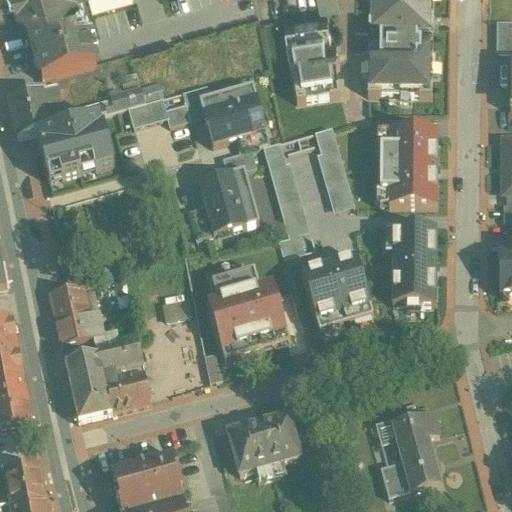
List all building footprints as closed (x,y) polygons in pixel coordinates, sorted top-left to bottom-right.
[(32,46),(86,31),(77,0),(32,0),(20,3),(32,46)] [(337,0),(317,0),(320,16),(339,13),(337,0)] [(369,0),(369,1),(370,1),(369,14),(380,15),(380,37),(369,36),(369,50),(369,87),(368,87),(368,100),(381,100),(419,101),(432,101),(432,88),(432,51),(433,50),(433,37),(417,37),(417,33),(422,33),(422,19),(418,19),(418,15),(433,15),(433,2),(432,0),(369,0)] [(318,24),(295,28),(295,27),(285,29),(287,38),(296,97),(297,107),(307,105),(330,101),(330,102),(340,100),(338,91),(335,73),(340,72),(337,49),(332,49),(329,32),(328,22),(318,24)] [(511,26),(499,27),(499,57),(511,57),(511,26)] [(86,31),(32,46),(41,76),(43,84),(97,70),(95,62),(86,31)] [(56,90),(8,101),(17,142),(64,129),(62,117),(56,90)] [(140,90),(110,99),(111,103),(62,117),(64,129),(114,116),(145,108),(140,90)] [(200,105),(213,151),(266,136),(253,90),(200,105)] [(99,122),(38,138),(41,148),(39,148),(49,187),(114,170),(104,131),(102,131),(99,122)] [(408,223),(409,149),(363,149),(363,165),(355,165),(354,205),(365,205),(364,222),(408,223)] [(260,229),(245,175),(199,188),(214,242),(260,229)] [(511,210),(504,210),(503,212),(507,212),(507,228),(511,228),(511,210)] [(442,301),(441,240),(381,241),(382,301),(442,301)] [(511,258),(499,258),(499,286),(500,287),(500,301),(511,301),(511,258)] [(381,338),(362,274),(303,291),(322,355),(381,338)] [(289,347),(272,289),(259,293),(254,275),(212,287),(217,305),(207,308),(224,366),(289,347)] [(84,293),(50,300),(62,353),(94,346),(105,344),(104,343),(95,296),(85,298),(84,293)] [(164,301),(167,325),(190,322),(187,298),(164,301)] [(133,312),(124,314),(128,336),(122,337),(123,341),(119,342),(120,350),(138,346),(139,345),(133,312)] [(13,324),(0,326),(0,386),(24,382),(13,324)] [(118,339),(104,343),(105,344),(94,346),(96,355),(97,355),(120,350),(119,342),(118,339)] [(120,350),(97,355),(99,362),(66,370),(79,428),(152,411),(145,378),(123,383),(121,375),(144,370),(138,346),(120,350)] [(212,388),(224,385),(216,357),(205,360),(212,388)] [(24,382),(0,386),(0,439),(34,432),(24,382)] [(434,420),(394,431),(412,499),(441,491),(428,445),(440,442),(434,420)] [(289,422),(259,431),(271,473),(301,464),(297,451),(301,450),(297,434),(293,435),(289,422)] [(259,431),(229,439),(232,452),(228,453),(233,469),(237,467),(240,481),(271,473),(259,431)] [(157,464),(148,466),(146,469),(138,471),(135,470),(120,474),(118,476),(113,478),(118,494),(116,495),(120,511),(160,511),(183,506),(180,492),(183,491),(174,461),(159,465),(157,464)] [(39,467),(3,474),(10,509),(46,502),(39,467)] [(48,511),(46,502),(10,509),(10,511),(48,511)]
